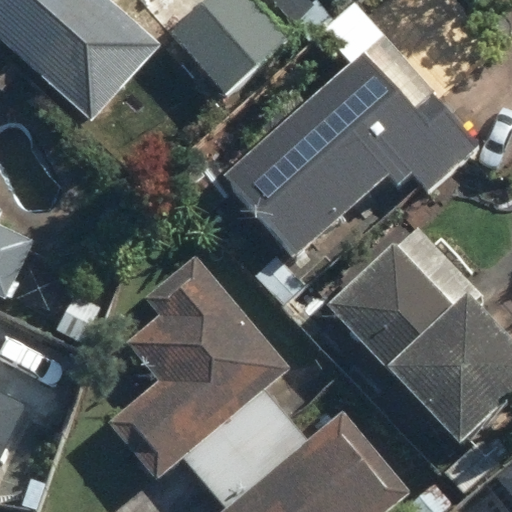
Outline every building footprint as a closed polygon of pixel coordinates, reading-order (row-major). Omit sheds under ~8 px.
[(0,0),(0,66),(27,91),(96,16),(92,12),(102,0),(0,0)] [(282,55),(233,0),(217,0),(163,47),(219,111),(282,55)] [(453,0),(392,0),(370,19),(445,102),(500,49),(453,0)] [(330,84),(207,192),(278,273),(380,184),(392,198),(404,188),(420,205),(480,152),(354,8),(326,33),(309,15),(287,34),(330,84)] [(144,148),(85,89),(60,114),(119,173),(144,148)] [(412,235),(314,323),(449,473),(511,416),(511,374),(465,322),(479,309),(412,235)] [(0,306),(27,251),(0,238),(0,306)] [(279,383),(185,263),(135,311),(152,333),(118,359),(138,384),(89,422),(142,489),(175,463),(213,511),(395,511),(410,498),(338,421),(298,458),(254,402),(279,383)] [(0,462),(29,397),(0,383),(0,462)] [(511,475),(501,485),(511,497),(511,475)]
